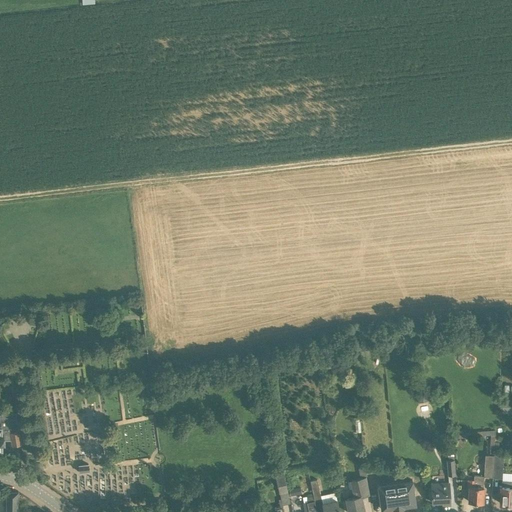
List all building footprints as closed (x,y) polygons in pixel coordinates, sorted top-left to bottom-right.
[(427,389),(416,390),(418,402),(428,400),(427,389)] [(511,412),(511,398),(503,399),(502,399),(502,413),(511,412)] [(21,444),(15,412),(15,401),(5,401),(5,413),(0,413),(0,447),(2,448),(2,439),(4,440),(4,439),(11,438),(12,445),(21,444)] [(462,429),(458,429),(458,427),(454,427),(455,438),(463,437),(463,432),(462,429)] [(455,443),(460,448),(465,443),(461,438),(455,443)] [(485,454),(484,476),(492,477),(493,455),(489,454),(485,454)] [(503,454),(494,454),(493,455),(492,477),(492,478),(502,479),(503,454)] [(88,464),(79,465),(80,472),(89,471),(88,464)] [(290,503),(283,475),(275,476),(282,505),(290,503)] [(483,486),(484,476),(474,475),(473,479),(467,479),(467,487),(469,487),(468,493),(470,494),(469,502),(476,502),(476,504),(481,504),(481,503),(482,503),(483,493),(484,487),(483,486)] [(368,491),(366,477),(360,478),(351,480),(354,496),(346,498),(349,511),(355,511),(357,511),(358,511),(364,511),(361,496),(369,495),(368,491)] [(313,494),(315,502),(321,500),(320,495),(317,479),(310,481),(313,494)] [(395,482),(398,506),(404,506),(404,505),(415,503),(415,504),(416,503),(415,502),(412,480),(412,479),(411,479),(411,480),(395,482)] [(501,485),(499,485),(499,493),(501,493),(500,503),(508,504),(507,505),(511,505),(511,504),(511,480),(501,480),(501,485)] [(395,482),(378,484),(377,484),(377,485),(378,485),(381,507),(381,508),(382,508),(392,507),(398,506),(395,482)] [(431,487),(432,502),(450,502),(448,484),(439,485),(440,487),(431,487)] [(7,491),(6,511),(17,511),(18,491),(12,491),(7,491)] [(316,511),(315,502),(313,494),(306,495),(307,498),(304,499),(305,502),(306,502),(308,511),(309,511),(316,511)] [(339,511),(337,499),(322,503),(324,511),(339,511)]
